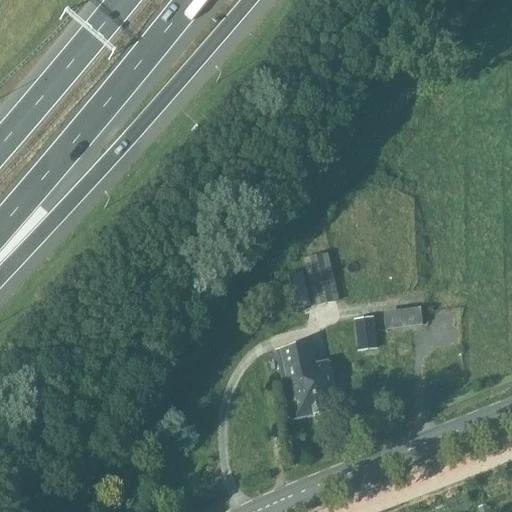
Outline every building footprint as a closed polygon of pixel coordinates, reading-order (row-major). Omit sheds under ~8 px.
[(328,255),(304,260),(314,307),(338,302),(328,255)] [(384,319),(386,332),(421,327),(420,314),(384,319)] [(372,320),(354,322),(356,337),(374,335),(372,320)] [(374,335),(356,337),(358,351),(375,349),(374,335)] [(276,352),(286,398),(291,421),(340,410),(338,401),(332,374),(329,363),(316,366),(315,363),(314,363),(310,345),(276,352)]
